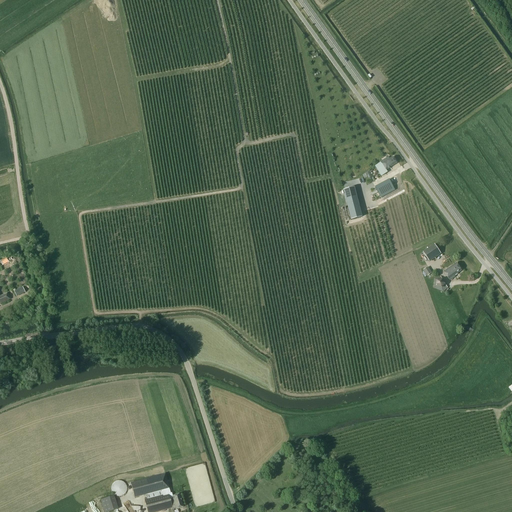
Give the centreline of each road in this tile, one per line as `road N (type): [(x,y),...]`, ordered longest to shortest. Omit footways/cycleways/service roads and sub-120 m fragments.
road 1 (track): [(511,349),(484,316),(431,382),(317,413),(283,412),(194,381)]
road 2 (secondary): [(511,291),(299,0)]
road 3 (unclassified): [(234,511),(173,339),(137,325),(44,336)]
road 4 (track): [(44,336),(44,299),(0,81)]
